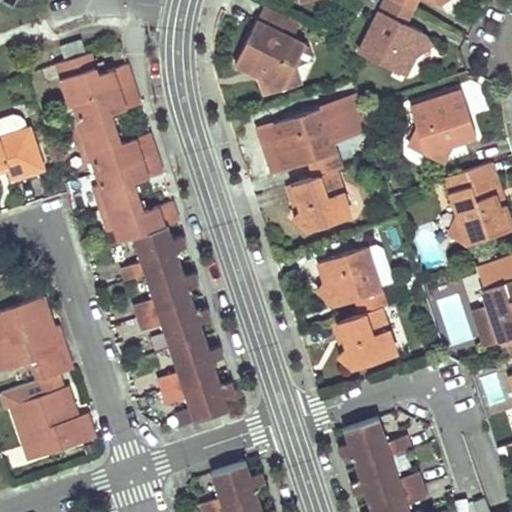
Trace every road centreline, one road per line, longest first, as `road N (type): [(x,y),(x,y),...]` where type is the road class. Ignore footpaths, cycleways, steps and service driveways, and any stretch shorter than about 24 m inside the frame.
road 1 (residential): [(173,0),(167,38),(176,108),(279,423)]
road 2 (residential): [(294,419),(192,106),(184,39),(190,0)]
road 3 (residential): [(132,470),(62,254),(41,236),(0,235)]
road 4 (residential): [(132,470),(279,423)]
